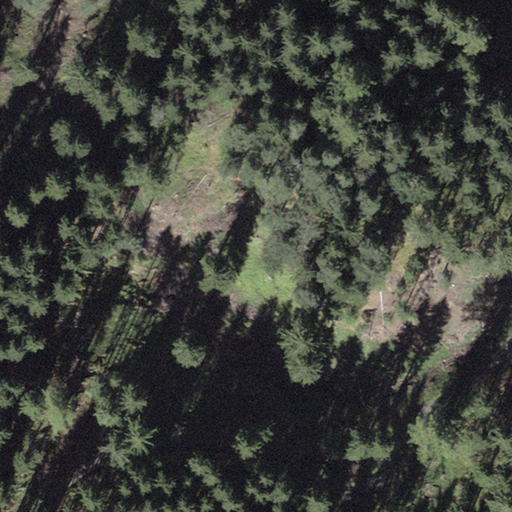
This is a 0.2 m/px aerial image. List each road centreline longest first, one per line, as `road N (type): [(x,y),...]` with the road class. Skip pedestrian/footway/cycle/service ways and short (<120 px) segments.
road 1 (track): [(29,511),(39,494),(177,454),(318,511)]
road 2 (track): [(354,511),(387,479),(455,369),(511,336)]
